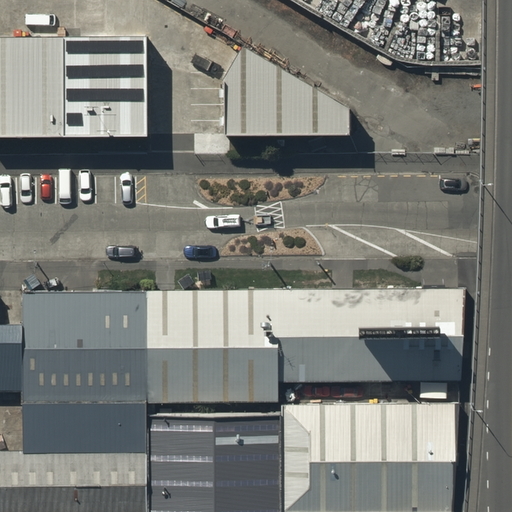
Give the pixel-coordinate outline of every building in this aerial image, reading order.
[(143,26),(0,27),(0,127),(144,126),(143,26)] [(239,36),(219,70),(219,127),(346,126),(346,97),(239,36)] [(278,396),(278,377),(461,375),(460,284),(23,289),(24,398),(278,396)] [(0,402),(15,402),(14,339),(0,338),(0,402)] [(0,511),(142,511),(142,408),(20,408),(20,451),(0,451),(0,511)] [(452,511),(453,411),(282,412),(283,511),(452,511)] [(278,511),(278,424),(145,425),(145,511),(278,511)]
